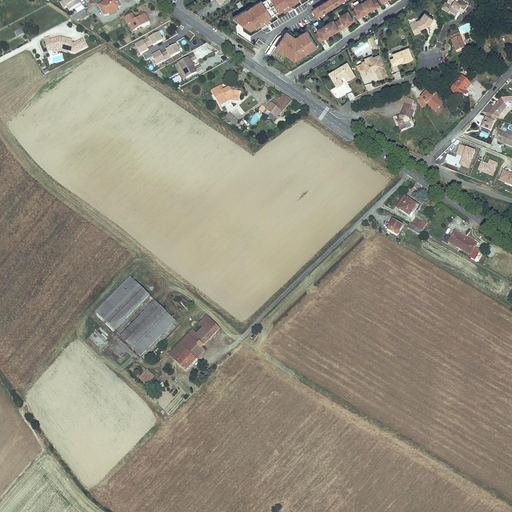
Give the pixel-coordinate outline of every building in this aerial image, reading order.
[(62,0),(63,1),(60,3),(63,9),(67,6),(70,10),(81,3),(79,0),(62,0)] [(115,0),(104,0),(98,4),(104,15),(119,6),(115,0)] [(262,0),(234,17),(251,28),(260,23),(263,28),(268,25),(266,22),(270,20),(268,18),(273,15),(272,14),(279,10),(279,11),(283,9),(284,11),(287,9),(288,10),(293,8),(290,3),(294,0),(294,1),(296,0),(262,0)] [(312,11),(318,21),(320,19),(318,16),(344,0),(327,0),(313,9),(314,10),(312,11)] [(365,0),(364,1),(362,2),(367,11),(370,9),(375,6),(376,7),(379,5),(376,0),(365,0)] [(444,10),(450,15),(452,12),(458,16),(460,13),(462,9),(465,11),(468,6),(461,1),(458,5),(456,4),(453,9),(447,5),(444,10)] [(352,11),(357,19),(360,17),(359,16),(364,13),(367,11),(362,2),(359,4),(354,7),(355,9),(352,11)] [(84,9),(76,13),(81,20),(88,16),(84,9)] [(341,18),(337,20),(343,29),(346,27),(345,26),(350,22),(353,20),(347,11),(345,12),(339,16),(341,18)] [(420,20),(410,24),(414,33),(420,30),(424,28),(426,25),(428,26),(434,18),(425,12),(420,20)] [(144,15),(139,18),(135,20),(132,14),(125,18),(128,24),(131,23),(134,29),(148,21),(145,15),(144,15)] [(316,34),(321,43),(324,41),(323,39),(328,36),(334,32),(339,29),(340,31),(343,29),(337,20),(334,22),(333,20),(328,23),(322,26),(317,30),(318,32),(315,34),(316,34)] [(27,29),(17,35),(20,39),(29,34),(27,29)] [(278,36),(273,44),(293,59),(301,54),(303,56),(317,46),(307,30),(296,36),(288,30),(284,35),(283,34),(278,36)] [(159,32),(136,45),(141,54),(149,49),(148,47),(153,43),(154,45),(163,40),(159,32)] [(460,33),(452,36),(454,40),(452,41),(457,52),(466,48),(460,33)] [(52,37),(48,39),(50,47),(54,46),(56,51),(64,49),(72,51),(78,53),(89,47),(86,40),(77,44),(74,44),(74,41),(64,38),(53,41),(52,37)] [(161,51),(153,56),(157,65),(181,52),(176,44),(167,49),(168,51),(162,54),(161,51)] [(395,59),(391,60),(394,66),(403,62),(406,61),(407,63),(414,60),(409,48),(393,54),(395,59)] [(195,68),(192,62),(197,59),(195,54),(179,63),(188,78),(203,69),(201,64),(195,68)] [(384,67),(385,67),(380,56),(374,59),(374,60),(367,62),(367,61),(363,63),(366,68),(368,74),(374,71),(378,73),(380,78),(387,75),(384,67)] [(285,58),(282,63),(288,67),(292,63),(285,58)] [(475,66),(474,61),(463,66),(465,72),(469,70),(468,69),(475,66)] [(337,74),(336,72),(330,76),(338,88),(344,85),(341,79),(346,76),(349,81),(356,76),(348,64),(341,69),(342,71),(337,74)] [(463,100),(470,94),(466,90),(472,85),(463,76),(451,88),(463,100)] [(218,94),(215,96),(219,104),(231,98),(239,99),(241,92),(238,91),(239,90),(232,87),(231,87),(230,86),(224,89),(221,85),(215,88),(218,94)] [(420,99),(417,101),(422,109),(425,107),(427,104),(436,112),(443,103),(427,90),(420,99)] [(277,118),(293,100),(284,94),(279,100),(277,99),(268,110),(277,118)] [(506,106),(511,105),(511,100),(511,96),(502,97),(488,113),(486,117),(485,117),(482,125),(491,129),(497,116),(498,117),(500,114),(506,106)] [(238,101),(239,99),(231,98),(219,104),(221,106),(231,100),(238,101)] [(403,117),(397,119),(399,123),(397,124),(401,132),(407,130),(406,126),(412,123),(411,120),(412,119),(415,113),(411,111),(412,108),(405,105),(402,115),(404,116),(403,117)] [(224,117),(234,126),(239,123),(228,113),(224,117)] [(470,123),(463,130),(464,133),(473,125),(470,123)] [(511,135),(499,130),(495,138),(499,139),(498,141),(504,143),(505,145),(506,144),(511,146),(511,135)] [(462,144),(459,152),(465,155),(462,163),(470,166),(477,150),(462,144)] [(483,160),(480,168),(494,174),(499,162),(491,159),(490,163),(483,160)] [(511,171),(505,169),(501,178),(511,182),(511,171)] [(405,196),(398,207),(410,215),(417,205),(405,196)] [(419,234),(421,231),(425,226),(414,218),(411,223),(410,222),(407,227),(419,234)] [(393,220),(387,230),(397,236),(403,225),(393,220)] [(459,248),(466,238),(454,231),(451,237),(446,233),(442,240),(447,243),(448,241),(459,248)] [(476,244),(466,238),(459,248),(469,254),(469,256),(474,259),(479,252),(473,248),(476,244)] [(115,309),(140,284),(132,276),(107,301),(115,309)] [(115,309),(107,301),(97,311),(116,330),(151,295),(140,284),(115,309)] [(177,322),(155,300),(121,336),(143,357),(177,322)] [(199,333),(193,339),(194,340),(202,348),(214,336),(221,329),(207,316),(200,323),(204,327),(199,333)] [(187,333),(189,335),(193,339),(199,333),(193,327),(187,333)] [(193,339),(189,335),(178,346),(170,355),(187,371),(197,361),(184,349),(194,340),(193,339)] [(184,349),(197,361),(206,352),(202,348),(194,340),(184,349)] [(149,369),(140,378),(148,385),(156,376),(149,369)]
